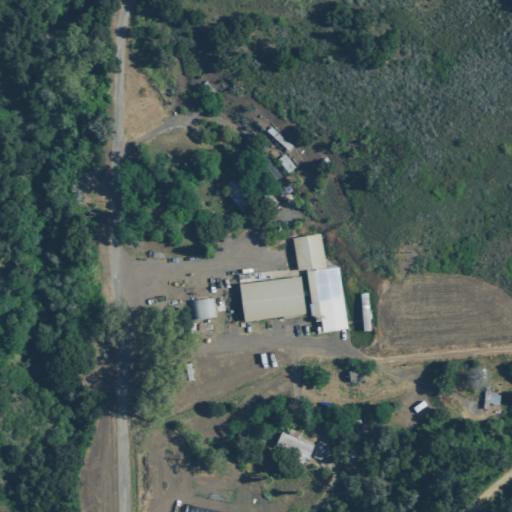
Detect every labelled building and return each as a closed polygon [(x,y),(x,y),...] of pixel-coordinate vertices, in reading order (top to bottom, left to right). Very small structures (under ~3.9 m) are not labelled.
[(222,186),(242,212),(251,206),(231,179),(222,186)] [(346,329),(338,266),(325,268),(320,233),(292,237),(296,271),(305,270),(311,317),(319,316),(321,332),(346,329)] [(238,284),(243,323),(305,314),(300,276),(238,284)] [(215,318),(213,299),(189,301),(191,320),(215,318)] [(305,463),(312,446),(281,432),(273,449),(305,463)]
